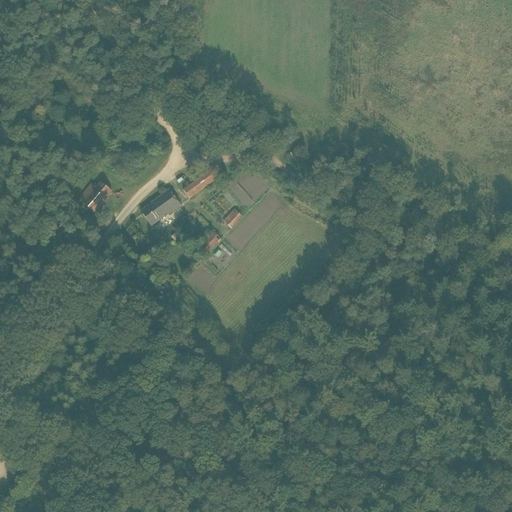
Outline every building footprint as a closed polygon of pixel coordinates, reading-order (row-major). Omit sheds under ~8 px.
[(183,191),(189,199),(217,178),(211,170),(183,191)] [(94,214),(112,192),(101,183),(97,188),(91,184),(78,201),(94,214)] [(151,226),(180,205),(170,190),(150,204),(150,205),(141,212),(151,226)] [(242,218),(232,209),(222,220),(232,229),(242,218)] [(197,248),(205,257),(220,240),(212,232),(197,248)] [(153,277),(165,267),(156,257),(145,267),(153,277)]
